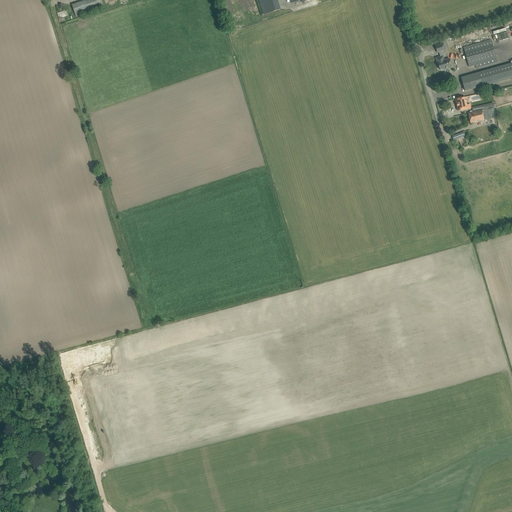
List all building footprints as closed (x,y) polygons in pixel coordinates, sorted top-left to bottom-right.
[(76,17),(103,8),(100,0),(86,0),(72,5),(76,17)] [(260,0),(265,14),(280,9),(277,0),(260,0)] [(464,48),(469,66),(474,65),(474,67),(476,66),(476,68),(497,62),(491,40),(464,48)] [(444,44),(435,46),(437,53),(439,53),(440,57),(435,58),(439,71),(444,70),(444,71),(452,68),(449,59),(444,60),(443,56),(442,56),(441,53),(446,51),(444,44)] [(465,91),(511,78),(511,63),(461,78),(465,91)] [(458,111),(463,110),(471,108),(470,104),(467,105),(465,97),(455,99),(458,111)] [(494,103),(472,107),(473,112),(495,107),(494,103)] [(470,123),(475,122),(489,119),(496,118),(494,108),(468,114),(470,123)]
